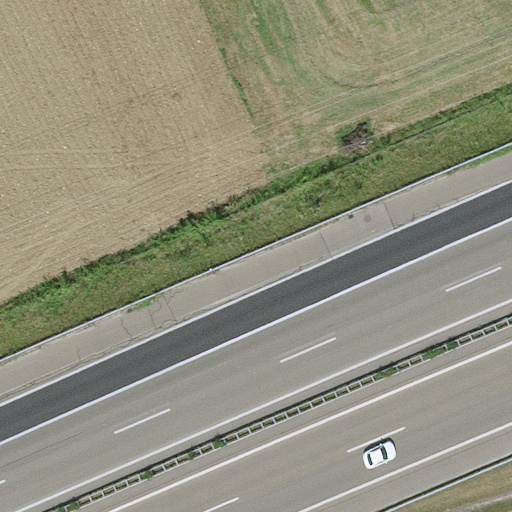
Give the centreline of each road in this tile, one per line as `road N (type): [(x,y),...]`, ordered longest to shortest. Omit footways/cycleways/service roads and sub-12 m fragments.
road 1 (motorway): [(511,240),(0,461)]
road 2 (motorway): [(209,511),(511,384)]
